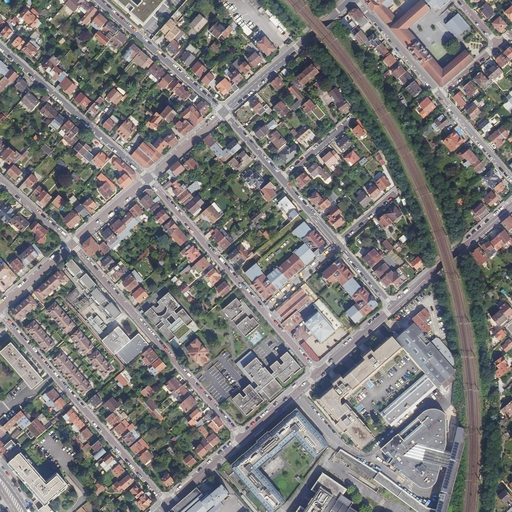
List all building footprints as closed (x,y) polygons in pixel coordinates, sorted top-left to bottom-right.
[(116,0),(144,25),(166,0),(116,0)] [(264,5),(257,0),(248,0),(253,6),(255,5),(259,9),(264,5)] [(364,0),(364,4),(371,13),(373,12),(438,87),(441,88),(471,61),(463,53),(441,72),(405,31),(427,11),(422,5),(424,3),(429,9),(435,5),(440,10),(447,4),(443,0),(364,0)] [(86,1),(80,8),(86,14),(92,7),(86,1)] [(490,20),(496,14),(492,11),(494,9),(491,6),(489,7),(485,3),(479,8),(490,20)] [(92,7),(86,14),(85,15),(89,19),(97,10),(92,6),(92,7)] [(228,11),(232,16),(236,12),(232,7),(228,11)] [(274,18),(266,9),(262,13),(269,22),(274,18)] [(355,19),(359,24),(363,27),(369,21),(358,9),(353,9),(350,12),(355,19)] [(38,14),(36,12),(34,10),(31,13),(27,10),(21,17),(33,27),(34,26),(37,29),(42,24),(35,18),(38,14)] [(458,13),(445,24),(457,37),(469,26),(458,13)] [(89,19),(85,15),(81,19),(87,25),(91,20),(89,19)] [(95,20),(102,27),(107,21),(100,15),(95,20)] [(197,19),(191,25),(198,32),(208,22),(200,15),(197,19)] [(21,22),(15,17),(10,23),(15,28),(21,22)] [(197,19),(195,17),(189,23),(191,25),(197,19)] [(506,25),(500,17),(492,24),(500,32),(504,29),(503,27),(506,25)] [(355,27),(359,24),(355,19),(354,20),(355,23),(351,27),(343,18),(341,20),(350,31),(355,27)] [(170,19),(161,30),(166,35),(165,37),(171,42),(174,39),(177,36),(179,33),(181,31),(176,26),(177,25),(170,19)] [(106,32),(110,32),(111,31),(115,35),(118,31),(119,30),(117,27),(116,29),(113,26),(114,25),(111,22),(110,24),(109,23),(103,29),(106,32)] [(238,26),(234,22),(226,30),(222,35),(225,39),(238,26)] [(222,35),(226,30),(218,23),(210,32),(218,39),(222,35)] [(248,36),(253,32),(246,24),(241,29),(248,36)] [(14,32),(7,26),(1,33),(8,39),(14,32)] [(188,37),(182,30),(181,31),(179,33),(186,39),(188,37)] [(35,31),(31,36),(29,39),(25,42),(21,47),(23,49),(23,50),(30,56),(33,53),(35,55),(38,51),(37,50),(39,47),(35,43),(32,46),(29,43),(32,39),(33,40),(36,41),(40,36),(35,31)] [(102,42),(106,45),(109,41),(115,35),(111,31),(110,32),(102,42)] [(118,31),(115,35),(109,41),(118,49),(127,39),(118,31)] [(365,41),(368,39),(361,31),(354,36),(361,44),(365,41)] [(373,34),(368,39),(365,41),(371,47),(370,48),(372,51),(377,48),(382,43),(373,34)] [(174,40),(167,48),(173,53),(175,55),(180,50),(177,48),(180,45),(176,42),(180,38),(177,36),(174,39),(174,40)] [(21,47),(25,42),(19,37),(13,44),(20,49),(21,47)] [(276,50),(265,38),(258,44),(268,56),(276,50)] [(71,43),(74,46),(76,48),(79,50),(80,48),(72,41),(71,43)] [(258,49),(252,42),(250,45),(255,51),(258,49)] [(217,46),(214,43),(211,46),(217,53),(220,50),(217,46)] [(390,53),(382,43),(377,48),(379,51),(377,52),(380,55),(382,54),(385,57),(390,53)] [(133,59),(141,51),(133,45),(132,45),(131,44),(129,47),(130,48),(123,56),(130,63),(133,59)] [(196,50),(191,45),(186,50),(188,51),(181,60),(188,66),(195,58),(191,54),(196,50)] [(84,46),(80,51),(82,53),(84,55),(85,55),(89,50),(84,46)] [(153,62),(141,51),(133,59),(141,66),(142,66),(144,68),(146,66),(148,67),(153,62)] [(263,61),(256,53),(249,60),(255,67),(263,61)] [(384,60),(390,67),(396,62),(397,61),(391,54),(384,60)] [(509,60),(503,54),(501,55),(495,60),(502,67),(509,60)] [(0,59),(0,72),(1,74),(4,71),(7,73),(10,68),(0,59)] [(43,67),(50,73),(56,66),(49,60),(43,67)] [(321,86),(329,78),(327,75),(317,61),(311,65),(304,71),(311,79),(319,72),(323,77),(315,84),(319,88),(321,86)] [(202,80),(208,74),(205,71),(207,69),(199,62),(192,70),(202,80)] [(252,68),(246,62),(240,67),(241,68),(246,74),(250,71),(250,70),(252,68)] [(503,72),(494,62),(485,69),(488,73),(491,76),(494,80),(503,72)] [(148,71),(160,82),(161,81),(167,75),(154,64),(148,71)] [(108,65),(103,71),(106,74),(111,68),(108,65)] [(400,78),(406,72),(400,65),(394,71),(400,78)] [(56,66),(50,73),(57,79),(62,73),(63,72),(56,66)] [(7,73),(0,80),(0,91),(10,80),(12,82),(18,75),(10,68),(7,73)] [(238,70),(229,77),(232,80),(234,82),(235,83),(236,85),(244,78),(243,77),(244,76),(238,70)] [(303,85),(311,79),(304,71),(297,77),(297,78),(291,83),(298,90),(303,85)] [(208,74),(202,80),(210,87),(217,79),(209,72),(208,74)] [(414,81),(406,72),(400,78),(399,78),(408,87),(414,81)] [(62,73),(57,79),(61,82),(65,77),(66,76),(62,73)] [(491,82),(489,80),(488,81),(481,73),(474,79),(481,87),(484,90),(492,83),(491,82)] [(173,80),(167,75),(161,81),(168,86),(173,80)] [(61,82),(55,88),(58,91),(61,87),(70,94),(77,87),(65,77),(61,82)] [(277,77),(270,83),(276,91),(283,85),(277,77)] [(28,84),(21,78),(15,85),(22,91),(28,84)] [(235,92),(240,89),(236,85),(235,83),(232,86),(230,84),(229,82),(226,78),(217,86),(224,95),(232,88),(235,92)] [(174,92),(175,92),(180,85),(175,80),(169,87),(174,92)] [(168,86),(161,81),(160,82),(159,83),(165,89),(168,86)] [(421,90),(414,81),(408,87),(406,88),(414,97),(421,90)] [(307,101),(306,99),(298,90),(291,83),(291,82),(289,84),(291,85),(288,87),(289,89),(290,88),(300,100),(291,107),(292,108),(294,111),(298,109),(307,101)] [(477,89),(471,82),(464,87),(467,91),(468,92),(470,90),(473,94),(475,92),(474,91),(477,89)] [(175,92),(180,96),(185,91),(183,89),(184,88),(180,85),(175,92)] [(120,100),(124,97),(114,88),(105,99),(110,103),(112,100),(117,105),(120,100)] [(344,100),(344,99),(337,88),(329,94),(331,97),(331,98),(333,102),(334,101),(336,105),(344,100)] [(41,102),(29,91),(24,97),(36,108),(41,102)] [(100,96),(103,93),(101,91),(93,100),(95,102),(96,101),(100,96)] [(142,102),(129,91),(127,93),(129,95),(140,104),(142,102)] [(185,91),(180,96),(185,101),(191,94),(187,91),(186,92),(185,91)] [(463,95),(460,91),(453,98),(462,107),(466,104),(461,98),(463,95)] [(91,102),(81,93),(75,99),(86,108),(91,102)] [(129,95),(127,93),(124,97),(120,100),(123,102),(129,95)] [(104,100),(100,96),(96,101),(100,105),(104,100)] [(399,99),(404,110),(408,107),(403,97),(399,99)] [(436,106),(428,97),(420,104),(428,114),(436,106)] [(260,115),(269,107),(267,104),(263,107),(256,99),(250,104),(260,115)] [(316,108),(310,100),(302,107),(308,115),(316,108)] [(349,108),(344,100),(336,105),(342,113),(349,108)] [(196,106),(203,114),(209,109),(202,101),(196,106)] [(508,101),(503,105),(507,110),(511,106),(508,101)] [(294,111),(292,108),(287,112),(283,108),(284,107),(280,102),(279,103),(278,102),(271,109),(282,122),(294,111)] [(54,118),(59,113),(47,103),(41,110),(50,118),(52,116),(54,118)] [(101,109),(95,103),(88,110),(95,116),(101,109)] [(186,119),(194,127),(204,119),(191,105),(186,109),(182,104),(176,111),(186,119)] [(481,112),(474,104),(467,111),(473,118),(481,112)] [(161,116),(163,117),(168,122),(176,113),(169,106),(167,108),(161,116)] [(149,127),(151,129),(153,126),(156,128),(158,125),(157,124),(163,117),(161,116),(157,112),(146,124),(149,127)] [(59,113),(54,118),(51,123),(57,129),(64,121),(62,120),(64,118),(59,113)] [(119,121),(113,115),(104,125),(110,131),(119,121)] [(435,129),(436,128),(438,127),(440,129),(449,123),(444,117),(438,122),(437,120),(431,125),(435,129)] [(477,123),(479,126),(486,120),(484,117),(477,123)] [(127,119),(116,131),(126,140),(136,128),(127,119)] [(192,129),(194,127),(186,119),(184,121),(192,129)] [(359,120),(358,119),(354,122),(357,126),(352,130),(359,138),(366,132),(359,120)] [(486,120),(479,126),(485,132),(495,123),(492,119),(489,122),(486,119),(486,120)] [(64,137),(74,125),(69,120),(61,128),(62,129),(59,132),(64,137)] [(177,130),(184,136),(192,129),(184,121),(182,124),(179,122),(176,126),(179,128),(177,130)] [(260,140),(276,127),(271,121),(265,126),(255,134),(260,140)] [(26,123),(20,130),(19,131),(21,132),(28,125),(26,123)] [(64,137),(63,138),(72,146),(78,139),(75,135),(79,130),(74,125),(64,137)] [(291,132),(300,143),(308,136),(311,140),(316,136),(307,126),(298,133),(294,129),(291,132)] [(498,148),(506,142),(503,139),(507,135),(504,131),(505,130),(502,126),(489,137),(498,148)] [(285,144),(287,142),(276,130),(269,137),(279,149),(285,144)] [(462,141),(454,132),(443,142),(451,151),(462,141)] [(428,142),(421,133),(419,135),(422,139),(422,140),(429,150),(431,148),(433,147),(430,144),(428,142)] [(168,143),(172,147),(179,141),(173,135),(171,137),(170,136),(169,137),(167,135),(165,138),(161,134),(159,136),(160,137),(168,143)] [(208,135),(203,140),(219,159),(224,154),(208,135)] [(148,167),(163,154),(160,152),(153,145),(142,136),(132,148),(135,151),(131,156),(144,167),(148,167)] [(352,143),(346,136),(336,145),(342,151),(352,143)] [(38,137),(35,141),(40,145),(43,142),(38,137)] [(160,137),(153,145),(160,152),(168,143),(160,137)] [(90,147),(82,139),(72,151),(80,159),(90,147)] [(240,147),(234,140),(226,147),(232,154),(240,147)] [(285,144),(279,149),(278,150),(280,153),(278,154),(286,162),(299,151),(294,146),(289,150),(285,144)] [(431,148),(434,152),(436,154),(441,149),(436,144),(433,147),(431,148)] [(44,145),(41,148),(43,151),(48,155),(51,151),(44,145)] [(2,157),(10,164),(18,155),(9,148),(2,157)] [(477,159),(477,158),(469,149),(466,153),(463,150),(458,155),(464,162),(463,163),(467,167),(470,164),(471,165),(477,159)] [(27,150),(26,152),(20,158),(19,160),(21,162),(29,152),(27,150)] [(339,157),(333,150),(331,152),(330,151),(321,159),(328,167),(337,159),(336,159),(339,157)] [(103,166),(110,159),(100,151),(94,158),(103,166)] [(239,171),(253,159),(250,156),(249,157),(244,151),(239,156),(242,160),(243,160),(242,161),(239,164),(233,158),(229,161),(239,171)] [(359,159),(352,151),(344,158),(348,163),(349,162),(352,165),(359,159)] [(136,173),(114,154),(110,159),(114,162),(112,164),(120,171),(122,169),(126,173),(124,175),(123,174),(121,176),(122,177),(118,181),(124,188),(136,178),(136,177),(136,173)] [(14,165),(19,160),(20,158),(18,155),(10,164),(13,166),(14,165)] [(365,157),(358,163),(360,166),(367,160),(365,157)] [(197,166),(191,158),(184,164),(190,172),(197,166)] [(60,159),(57,163),(58,164),(62,168),(65,164),(60,159)] [(477,159),(471,165),(479,174),(486,169),(477,159)] [(184,169),(178,161),(173,165),(168,170),(171,174),(174,178),(184,169)] [(331,177),(324,169),(323,170),(316,163),(308,170),(314,177),(317,174),(318,175),(320,174),(325,181),(331,177)] [(14,165),(13,166),(7,173),(16,180),(22,172),(14,165)] [(264,182),(256,173),(254,175),(250,171),(243,177),(250,186),(254,183),(257,188),(264,182)] [(494,180),(497,178),(491,171),(484,177),(485,179),(488,182),(489,184),(494,180)] [(311,179),(304,172),(296,179),(299,182),(298,183),(302,187),(311,179)] [(38,180),(31,174),(25,181),(32,187),(38,180)] [(162,187),(165,190),(176,180),(174,178),(171,174),(168,176),(171,180),(162,187)] [(390,183),(384,176),(377,183),(383,190),(390,183)] [(354,180),(351,178),(342,186),(345,189),(353,183),(352,182),(354,180)] [(196,182),(195,181),(187,188),(178,197),(185,205),(193,198),(189,194),(194,190),(195,191),(199,186),(201,184),(198,180),(196,182)] [(498,184),(494,180),(489,184),(488,185),(492,189),(494,188),(498,184)] [(111,186),(107,182),(99,189),(106,197),(112,192),(109,188),(111,186)] [(270,182),(261,190),(264,194),(262,195),(267,201),(276,194),(271,188),(274,186),(270,182)] [(494,188),(498,193),(505,187),(501,182),(498,184),(494,188)] [(382,190),(376,183),(374,185),(380,192),(382,190)] [(178,197),(187,188),(184,184),(177,190),(177,189),(173,192),(178,197)] [(373,198),(380,192),(374,185),(367,191),(373,198)] [(52,197),(39,186),(34,192),(39,196),(37,198),(45,205),(52,197)] [(462,199),(474,188),(472,186),(460,197),(462,199)] [(502,198),(498,193),(494,188),(492,189),(491,191),(491,192),(498,199),(499,201),(502,198)] [(148,196),(154,191),(152,189),(147,189),(143,192),(145,196),(140,201),(147,209),(154,202),(148,196)] [(77,197),(83,204),(90,198),(84,191),(77,197)] [(318,203),(322,199),(316,191),(312,194),(313,196),(310,199),(315,205),(318,203)] [(332,191),(326,196),(322,199),(318,203),(323,208),(326,206),(327,207),(330,205),(329,203),(337,196),(332,191)] [(363,207),(371,200),(363,192),(355,199),(363,207)] [(490,206),(498,199),(491,192),(484,198),(490,206)] [(65,200),(59,195),(52,203),(59,208),(65,200)] [(284,208),(290,203),(285,197),(279,203),(277,205),(279,208),(282,206),(284,208)] [(460,197),(456,200),(458,202),(461,206),(465,203),(462,199),(460,197)] [(85,217),(89,213),(77,198),(73,202),(70,201),(68,203),(85,217)] [(97,205),(91,198),(84,205),(90,212),(97,205)] [(186,206),(194,215),(201,208),(193,199),(186,206)] [(291,221),(300,213),(290,202),(290,203),(284,208),(288,214),(287,215),(289,217),(288,218),(291,221)] [(161,207),(157,203),(150,209),(154,213),(161,207)] [(477,214),(482,220),(490,213),(481,203),(474,210),(477,214)] [(8,208),(4,204),(0,209),(0,216),(0,217),(4,221),(4,220),(8,224),(16,215),(12,211),(14,210),(10,206),(8,208)] [(133,216),(138,222),(139,222),(141,220),(137,216),(143,212),(136,204),(130,210),(132,213),(131,214),(133,216)] [(221,217),(211,205),(202,213),(205,217),(207,215),(210,219),(209,219),(213,224),(221,217)] [(329,212),(330,214),(332,212),(335,217),(338,214),(338,215),(341,213),(336,206),(329,212)] [(395,206),(385,214),(392,222),(402,214),(395,206)] [(249,218),(253,222),(261,215),(262,217),(264,215),(260,209),(249,218)] [(169,217),(163,210),(156,217),(162,223),(169,217)] [(81,219),(74,211),(65,220),(72,228),(81,219)] [(124,225),(126,227),(128,230),(138,222),(133,216),(131,214),(129,212),(124,216),(125,217),(121,221),(124,225)] [(338,215),(338,214),(335,217),(332,212),(330,214),(327,217),(330,220),(328,221),(331,225),(333,223),(336,226),(338,224),(340,226),(344,222),(338,215)] [(474,216),(479,222),(482,220),(477,214),(474,216)] [(23,233),(30,224),(21,215),(13,224),(23,233)] [(239,265),(253,282),(251,283),(266,301),(289,282),(287,279),(304,264),(306,267),(329,247),(314,230),(312,231),(308,227),(298,215),(291,221),(288,223),(283,228),(271,238),(268,240),(253,253),(245,260),(244,261),(239,265)] [(391,222),(384,215),(380,218),(382,219),(379,222),(384,228),(391,222)] [(511,219),(510,216),(502,223),(510,231),(511,230),(511,229),(511,219)] [(121,221),(119,219),(110,227),(118,235),(126,227),(124,225),(121,221)] [(164,227),(170,235),(171,234),(179,228),(172,220),(164,227)] [(30,228),(35,232),(41,226),(36,221),(30,228)] [(41,226),(35,232),(38,235),(36,237),(36,240),(40,244),(44,243),(46,241),(45,237),(44,236),(48,232),(41,226)] [(215,226),(205,235),(207,238),(212,234),(213,235),(212,236),(218,243),(227,234),(221,228),(218,230),(215,226)] [(126,227),(118,235),(121,239),(126,234),(129,237),(132,234),(128,230),(126,227)] [(116,236),(109,228),(101,235),(108,242),(110,244),(117,238),(116,236)] [(185,235),(179,228),(171,234),(179,244),(182,242),(180,239),(183,236),(185,235)] [(407,239),(413,233),(412,230),(404,236),(407,239)] [(262,233),(268,240),(271,238),(264,231),(262,233)] [(511,239),(505,231),(499,237),(508,248),(511,244),(511,239)] [(227,234),(218,243),(224,249),(234,240),(230,236),(229,236),(227,234)] [(401,243),(406,239),(402,235),(397,239),(401,243)] [(100,248),(91,238),(83,244),(84,249),(90,257),(100,248)] [(108,242),(106,244),(110,248),(112,246),(113,248),(120,241),(120,240),(117,238),(110,244),(108,242)] [(390,251),(393,248),(386,239),(382,243),(390,251)] [(103,256),(111,249),(110,248),(106,244),(104,241),(100,245),(102,248),(101,249),(102,251),(101,252),(103,256)] [(155,248),(159,245),(155,241),(146,250),(149,253),(155,248)] [(487,253),(486,254),(490,259),(498,253),(495,248),(494,249),(488,241),(485,243),(485,244),(482,246),(487,253)] [(194,246),(191,243),(182,250),(185,253),(194,246)] [(35,244),(26,251),(33,260),(42,252),(35,244)] [(242,244),(236,249),(245,260),(253,253),(251,250),(248,252),(242,244)] [(194,246),(185,253),(187,255),(187,256),(190,260),(191,261),(194,258),(195,259),(201,254),(194,246)] [(244,261),(245,260),(236,249),(229,255),(235,262),(236,261),(239,265),(244,261)] [(371,267),(385,255),(381,251),(378,253),(374,249),(363,258),(371,267)] [(477,253),(473,255),(480,266),(488,261),(479,249),(476,251),(477,253)] [(140,255),(142,259),(145,257),(148,254),(149,253),(146,250),(140,255)] [(33,260),(26,251),(19,257),(27,265),(33,260)] [(116,263),(110,256),(101,263),(107,271),(116,263)] [(204,257),(193,266),(199,274),(210,264),(204,257)] [(423,271),(426,268),(422,263),(423,263),(418,257),(411,263),(416,269),(419,267),(423,271)] [(346,312),(356,323),(364,316),(364,317),(378,305),(378,303),(374,298),(373,299),(371,296),(371,295),(363,286),(362,288),(352,277),(354,276),(346,267),(343,265),(344,264),(339,258),(322,273),(323,275),(320,278),(329,288),(337,280),(341,284),(340,285),(344,290),(345,289),(349,294),(348,295),(352,299),(353,298),(357,302),(346,312)] [(24,267),(17,259),(10,265),(17,273),(24,267)] [(91,291),(97,286),(88,275),(87,275),(84,272),(74,260),(65,268),(78,284),(80,282),(89,293),(91,291)] [(161,260),(157,263),(160,267),(161,268),(166,265),(161,260)] [(130,271),(129,270),(121,261),(109,271),(117,280),(124,273),(126,275),(130,271)] [(12,282),(17,277),(5,263),(0,266),(0,279),(1,278),(2,279),(3,278),(2,277),(5,275),(6,275),(7,275),(12,282)] [(409,278),(399,268),(394,273),(393,273),(389,268),(390,268),(385,263),(374,273),(387,287),(391,283),(394,283),(398,288),(409,278)] [(182,271),(184,273),(193,266),(191,264),(182,271)] [(220,275),(213,268),(206,275),(211,280),(214,284),(220,279),(218,276),(220,275)] [(67,282),(70,280),(61,270),(59,272),(58,271),(35,291),(42,300),(65,280),(67,282)] [(0,283),(3,288),(12,282),(7,276),(0,280),(0,283)] [(138,284),(131,276),(123,283),(130,291),(138,284)] [(232,289),(225,281),(216,289),(223,296),(232,289)] [(313,304),(319,299),(305,283),(271,312),(286,329),(311,308),(310,307),(313,304)] [(180,291),(184,294),(186,292),(189,290),(186,286),(180,291)] [(148,296),(141,288),(133,295),(131,297),(134,301),(136,299),(140,303),(148,296)] [(493,289),(487,295),(490,298),(496,293),(493,289)] [(79,294),(76,290),(67,298),(70,302),(79,294)] [(98,290),(93,294),(91,296),(114,323),(122,316),(113,305),(112,306),(109,301),(108,302),(101,294),(98,290)] [(145,313),(143,315),(156,329),(162,324),(164,326),(158,331),(172,347),(178,342),(182,346),(193,337),(188,331),(195,325),(168,294),(145,313)] [(186,298),(193,306),(197,303),(189,295),(186,298)] [(20,320),(37,305),(29,296),(13,311),(13,314),(18,319),(20,320)] [(239,302),(236,299),(223,310),(231,320),(234,318),(238,323),(236,325),(246,336),(258,325),(255,322),(258,319),(241,300),(239,302)] [(313,304),(317,309),(323,304),(319,299),(313,304)] [(88,358),(104,377),(111,372),(110,370),(112,368),(97,351),(94,353),(91,349),(94,347),(79,329),(76,332),(74,330),(73,328),(76,326),(55,302),(46,310),(67,334),(69,332),(70,334),(72,335),(70,337),(85,355),(87,353),(90,357),(88,358)] [(338,321),(323,304),(317,309),(318,310),(304,323),(321,343),(336,330),(335,329),(341,324),(338,321)] [(507,319),(508,319),(511,315),(511,311),(508,307),(502,312),(507,319)] [(423,322),(430,316),(424,309),(411,321),(414,324),(396,340),(404,349),(415,363),(425,374),(437,388),(441,384),(454,372),(451,368),(430,343),(424,337),(431,331),(423,322)] [(502,312),(501,311),(492,319),(498,326),(507,319),(502,312)] [(25,328),(46,352),(55,345),(34,320),(25,328)] [(105,339),(117,353),(127,364),(149,345),(139,334),(131,341),(119,327),(105,339)] [(501,329),(495,335),(498,339),(500,337),(501,338),(502,339),(507,335),(501,329)] [(396,340),(392,336),(388,340),(395,348),(389,354),(381,345),(373,352),(371,349),(362,356),(365,359),(357,365),(369,379),(404,349),(396,340)] [(451,354),(437,337),(430,343),(451,368),(454,366),(451,354)] [(102,341),(114,355),(117,353),(105,339),(102,341)] [(209,352),(197,339),(191,343),(192,344),(187,348),(190,351),(189,352),(197,361),(198,360),(199,361),(198,362),(202,367),(211,359),(208,356),(207,357),(205,355),(209,352)] [(506,353),(511,348),(511,347),(511,346),(511,341),(510,339),(506,342),(506,343),(502,347),(506,353)] [(395,348),(388,340),(381,345),(389,354),(395,348)] [(318,362),(320,360),(304,342),(300,345),(314,361),(318,362)] [(43,380),(11,344),(1,353),(32,389),(43,380)] [(149,349),(142,354),(142,355),(144,358),(142,359),(148,366),(157,358),(152,351),(151,351),(149,349)] [(53,360),(84,395),(95,385),(65,350),(53,360)] [(270,367),(275,372),(270,376),(251,353),(238,365),(236,367),(250,383),(240,391),(244,395),(242,397),(238,393),(231,399),(246,416),(253,410),(251,408),(254,405),(256,407),(263,401),(257,393),(259,391),(261,390),(271,401),(285,389),(275,378),(276,377),(282,384),(290,377),(289,375),(291,373),(293,375),(301,368),(287,353),(280,359),(284,364),(280,367),(275,362),(270,367)] [(497,375),(498,377),(498,378),(508,371),(504,365),(506,363),(502,357),(495,363),(496,364),(497,365),(496,365),(499,369),(500,368),(502,371),(500,372),(498,375),(497,375)] [(158,374),(166,367),(159,359),(151,366),(155,370),(153,372),(156,375),(158,373),(158,374)] [(351,371),(362,385),(366,382),(369,379),(357,365),(354,368),(351,371)] [(124,370),(120,373),(119,374),(127,384),(130,381),(132,380),(128,375),(128,374),(124,370)] [(346,431),(353,440),(361,449),(375,438),(365,426),(345,403),(343,405),(339,400),(344,397),(345,399),(362,385),(351,371),(343,377),(341,375),(331,382),(334,385),(318,399),(338,422),(335,425),(343,434),(346,431)] [(441,384),(445,388),(455,379),(454,372),(441,384)] [(119,374),(116,377),(115,378),(115,379),(123,387),(127,384),(119,374)] [(416,406),(437,388),(425,374),(380,413),(392,427),(411,410),(413,412),(418,408),(416,406)] [(176,392),(182,386),(174,377),(165,385),(173,394),(176,392)] [(188,384),(186,382),(182,386),(176,392),(179,395),(182,399),(189,394),(184,388),(188,384)] [(152,394),(146,388),(141,393),(147,400),(152,394)] [(60,398),(61,398),(54,390),(50,393),(49,392),(42,397),(47,402),(50,399),(54,403),(60,398)] [(103,402),(96,394),(90,399),(97,407),(103,402)] [(197,403),(190,396),(181,404),(187,412),(197,403)] [(66,404),(60,398),(54,403),(60,409),(66,404)] [(117,410),(122,405),(118,402),(116,403),(111,398),(103,405),(106,408),(108,407),(113,413),(117,410)] [(154,410),(157,408),(150,398),(144,403),(148,407),(151,411),(152,412),(154,410)] [(511,399),(501,409),(507,416),(511,412),(511,399)] [(431,482),(432,482),(433,480),(433,479),(434,478),(438,480),(442,466),(424,461),(425,456),(426,456),(428,448),(427,448),(428,446),(446,451),(447,448),(448,445),(447,415),(444,413),(441,411),(437,410),(434,409),(432,410),(428,411),(426,412),(400,434),(402,437),(401,438),(398,436),(394,439),(397,443),(391,449),(392,450),(387,454),(390,458),(387,462),(412,481),(425,484),(427,484),(428,483),(430,483),(431,482)] [(78,418),(71,410),(63,417),(66,421),(67,420),(69,418),(73,422),(78,418)] [(117,410),(113,413),(106,419),(113,426),(115,424),(117,427),(124,421),(129,416),(125,412),(121,415),(117,410)] [(197,410),(190,415),(193,419),(191,420),(193,422),(202,415),(197,410)] [(0,429),(0,449),(10,441),(16,436),(14,434),(5,441),(6,442),(3,444),(0,439),(0,435),(17,422),(24,430),(27,427),(31,423),(21,411),(2,428),(0,429)] [(46,411),(42,414),(46,419),(50,416),(46,411)] [(211,411),(206,415),(201,420),(204,424),(205,423),(210,418),(215,415),(211,411)] [(269,435),(279,447),(289,438),(289,439),(289,438),(290,438),(293,435),(295,433),(314,456),(326,446),(321,440),(313,446),(308,441),(316,434),(297,412),(296,412),(295,412),(269,435)] [(42,414),(32,423),(41,434),(51,426),(50,425),(44,429),(38,421),(41,419),(46,425),(49,422),(46,419),(42,414)] [(223,425),(215,415),(210,418),(212,421),(213,420),(220,428),(223,425)] [(50,423),(52,425),(54,423),(59,419),(57,417),(50,423)] [(84,425),(78,418),(73,422),(75,424),(73,426),(72,427),(76,432),(84,425)] [(201,420),(195,425),(198,429),(202,426),(204,424),(201,420)] [(124,421),(117,427),(115,428),(120,435),(124,431),(126,432),(128,431),(126,428),(122,424),(125,422),(124,421)] [(32,423),(31,423),(27,427),(37,438),(41,434),(32,423)] [(202,426),(198,429),(207,439),(213,446),(213,447),(220,440),(214,433),(211,436),(202,426)] [(444,511),(467,429),(459,427),(452,452),(448,467),(436,510),(435,511),(444,511)] [(92,435),(87,428),(81,433),(87,440),(92,435)] [(133,429),(130,431),(123,438),(129,445),(136,439),(133,436),(137,432),(133,429)] [(64,430),(63,430),(61,432),(68,440),(70,439),(66,434),(67,434),(64,430)] [(321,440),(316,434),(308,441),(313,446),(321,440)] [(75,435),(72,437),(86,452),(90,449),(86,445),(84,446),(75,435)] [(259,443),(270,455),(279,447),(269,435),(259,443)] [(141,438),(131,447),(136,453),(140,450),(142,449),(144,452),(147,449),(149,448),(141,438)] [(201,456),(213,446),(207,439),(198,447),(199,448),(196,450),(201,456)] [(383,449),(387,454),(392,450),(391,449),(397,443),(394,439),(383,449)] [(10,441),(0,449),(0,453),(2,456),(5,453),(14,446),(10,441)] [(102,446),(98,441),(92,447),(94,450),(96,452),(94,454),(92,456),(96,460),(104,453),(100,448),(102,446)] [(269,455),(270,455),(259,443),(233,466),(234,467),(233,468),(271,511),(283,501),(268,484),(268,483),(265,480),(264,480),(254,468),(256,467),(260,464),(259,463),(269,455)] [(178,452),(172,445),(167,449),(173,456),(178,452)] [(11,460),(20,453),(14,446),(5,453),(11,460)] [(426,456),(425,456),(424,461),(442,466),(444,466),(447,467),(448,467),(452,452),(449,451),(447,451),(446,451),(428,446),(427,448),(428,448),(426,456)] [(338,452),(353,463),(373,478),(418,511),(435,511),(436,510),(426,506),(379,471),(378,472),(341,448),(338,452)] [(144,452),(143,453),(139,456),(145,463),(144,464),(146,467),(147,466),(153,461),(151,458),(153,456),(147,449),(144,452)] [(21,452),(20,453),(11,460),(9,462),(39,497),(33,503),(38,511),(55,511),(47,503),(58,494),(59,495),(63,492),(61,491),(69,485),(59,474),(48,483),(21,452)] [(338,452),(333,458),(348,469),(353,463),(338,452)] [(107,471),(110,468),(117,463),(114,459),(113,460),(112,459),(113,459),(110,454),(105,459),(103,457),(98,461),(107,471)] [(196,461),(191,455),(184,460),(190,466),(196,461)] [(124,462),(121,459),(117,463),(110,468),(117,477),(124,471),(120,466),(124,462)] [(153,461),(147,466),(152,471),(157,466),(156,465),(153,461)] [(174,480),(168,473),(161,479),(167,486),(174,480)] [(316,495),(305,510),(300,507),(296,511),(356,511),(350,508),(354,503),(342,495),(346,489),(322,473),(310,491),(316,495)] [(134,482),(128,475),(119,483),(121,485),(124,489),(134,482)] [(437,482),(438,480),(434,478),(433,479),(433,480),(432,482),(431,482),(430,483),(428,483),(427,484),(425,484),(412,481),(416,484),(421,487),(423,488),(428,488),(430,488),(433,486),(435,485),(437,482)] [(97,488),(102,485),(97,479),(93,483),(97,488)] [(204,511),(208,509),(210,511),(213,511),(218,508),(216,505),(229,493),(221,484),(209,495),(207,494),(203,498),(200,500),(199,499),(194,494),(199,490),(196,487),(167,511),(204,511)] [(105,488),(102,485),(97,488),(95,490),(98,494),(105,488)] [(139,490),(136,486),(130,491),(137,499),(144,493),(141,489),(139,490)] [(511,495),(506,489),(499,495),(506,503),(511,498),(511,495)] [(199,499),(203,495),(199,490),(194,494),(199,499)] [(151,493),(148,491),(140,498),(142,500),(138,503),(144,510),(148,506),(147,505),(151,501),(147,496),(151,493)]
